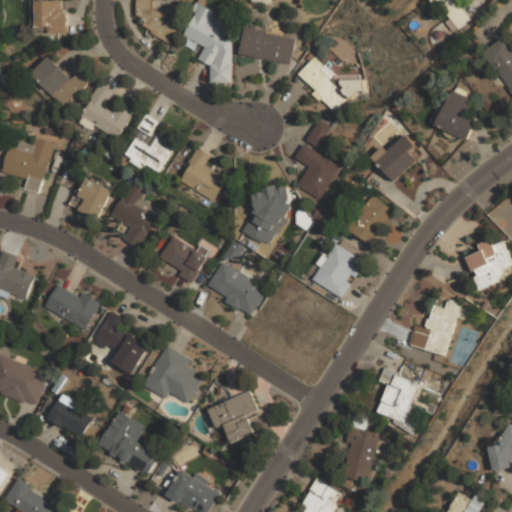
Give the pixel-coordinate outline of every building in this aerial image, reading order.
[(68,0),(35,0),(35,33),(68,33),(68,0)] [(139,0),(139,36),(177,37),(177,13),(152,12),(152,0),(139,0)] [(475,16),(463,0),(434,0),(456,30),(475,16)] [(215,12),(201,4),(185,36),(207,47),(201,58),(216,66),(232,36),(220,29),(223,23),(212,18),(215,12)] [(292,65),(297,38),(247,29),(242,56),(292,65)] [(485,52),(511,91),(511,45),(506,37),(485,52)] [(336,109),(350,94),(355,98),(362,91),(320,52),(299,75),(336,109)] [(67,107),(93,78),(82,68),(73,79),(49,57),(32,75),(67,107)] [(109,102),(114,93),(100,85),(81,120),(118,140),(132,115),(109,102)] [(472,98),(450,88),(434,125),(469,140),(477,122),(464,116),(472,98)] [(180,137),(143,120),(126,158),(163,174),(180,137)] [(310,139),(320,146),(331,129),(321,122),(310,139)] [(419,158),(413,152),(419,146),(407,133),(390,150),(385,145),(373,158),(396,181),(419,158)] [(54,142),(36,137),(33,147),(11,142),(4,172),(25,177),(22,188),(42,192),(54,142)] [(298,185),(320,199),(341,167),(305,144),(296,158),(309,167),(298,185)] [(213,156),(200,148),(180,181),(215,202),(229,179),(207,166),(213,156)] [(113,190),(86,177),(73,205),(100,218),(113,190)] [(243,231),(270,245),(295,196),(268,182),(243,231)] [(113,216),(133,228),(126,240),(139,248),(162,211),(129,191),(113,216)] [(397,211),(374,194),(349,228),(371,244),(397,211)] [(196,279),(208,254),(173,237),(161,262),(196,279)] [(511,264),(511,258),(505,241),(496,244),(493,238),(480,243),(483,249),(468,256),(480,289),(500,281),(508,266),(511,264)] [(365,258),(333,242),(313,281),(346,298),(365,258)] [(0,267),(0,288),(28,299),(37,275),(16,267),(20,256),(6,251),(0,267)] [(253,315),(269,290),(224,262),(209,287),(253,315)] [(47,308),(87,330),(101,305),(61,282),(47,308)] [(448,354),(458,317),(466,319),(469,307),(461,305),(462,302),(450,299),(447,307),(435,304),(429,328),(416,324),(410,344),(448,354)] [(136,374),(150,343),(123,330),(128,320),(111,312),(97,342),(118,353),(113,363),(136,374)] [(192,360),(168,346),(145,385),(167,398),(170,392),(189,403),(204,378),(187,368),(192,360)] [(0,356),(0,393),(38,405),(48,371),(0,356)] [(421,382),(387,365),(381,380),(390,384),(379,410),(396,418),(395,420),(415,434),(419,420),(409,417),(421,382)] [(260,410),(252,391),(209,407),(217,428),(227,424),(233,441),(256,433),(249,413),(260,410)] [(96,414),(61,397),(50,420),(84,437),(96,414)] [(146,426),(119,411),(100,447),(148,473),(158,454),(137,442),(146,426)] [(511,425),(501,429),(505,441),(487,446),(495,472),(511,466),(511,460),(510,454),(511,453),(511,425)] [(380,431),(355,426),(344,475),(369,481),(380,431)] [(0,490),(10,474),(0,466),(0,490)] [(169,494),(198,511),(210,511),(223,492),(184,468),(169,494)] [(19,478),(5,500),(24,511),(51,511),(55,506),(43,499),(44,497),(31,489),(33,486),(19,478)] [(330,511),(343,491),(320,478),(300,511),(330,511)] [(476,493),(472,499),(460,491),(447,511),(480,511),(488,500),(476,493)]
